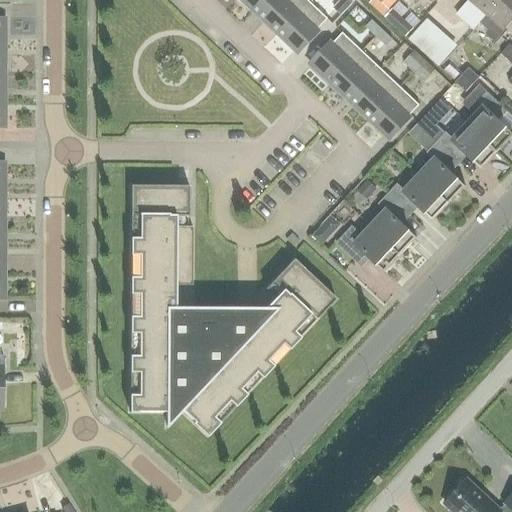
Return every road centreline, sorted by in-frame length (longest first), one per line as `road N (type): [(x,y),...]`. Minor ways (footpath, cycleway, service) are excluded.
road 1 (tertiary): [(229,511),(511,203)]
road 2 (unclassified): [(305,101),(352,146),(273,226),(247,237),(222,223),(217,208),(221,190),(256,153)]
road 3 (residential): [(87,428),(52,344),(61,152)]
road 4 (residential): [(375,511),(511,361)]
road 5 (unclassified): [(61,152),(256,153)]
road 6 (residential): [(61,152),(51,0)]
road 7 (unclassified): [(198,0),(305,101)]
road 8 (residential): [(191,511),(129,452),(87,428)]
